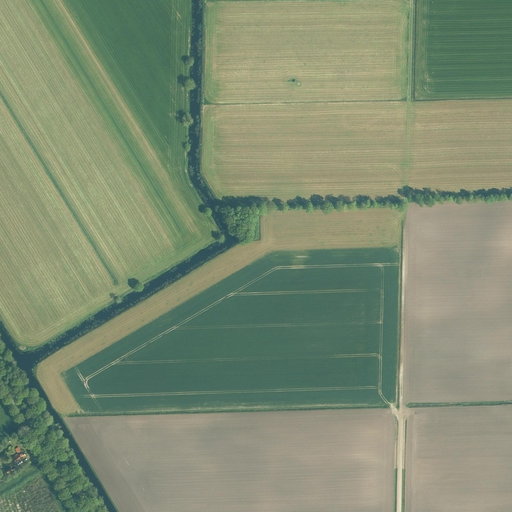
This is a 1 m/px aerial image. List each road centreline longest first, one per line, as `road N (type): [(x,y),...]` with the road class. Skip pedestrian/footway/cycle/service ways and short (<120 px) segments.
road 1 (track): [(399,511),(411,0)]
road 2 (unclassified): [(81,511),(0,378)]
